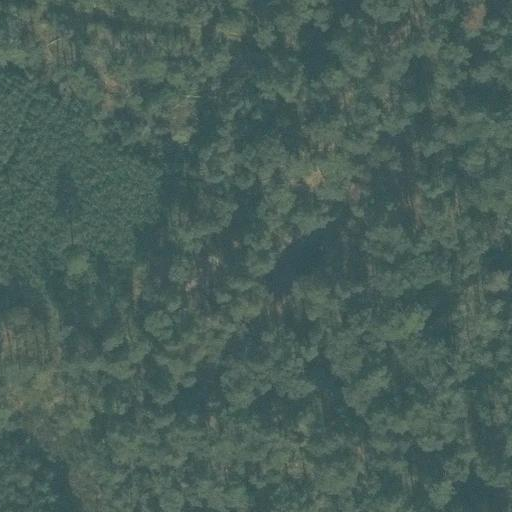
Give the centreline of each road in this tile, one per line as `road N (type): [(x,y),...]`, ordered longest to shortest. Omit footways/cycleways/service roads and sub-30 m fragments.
road 1 (track): [(0,16),(511,104)]
road 2 (track): [(396,511),(0,303)]
